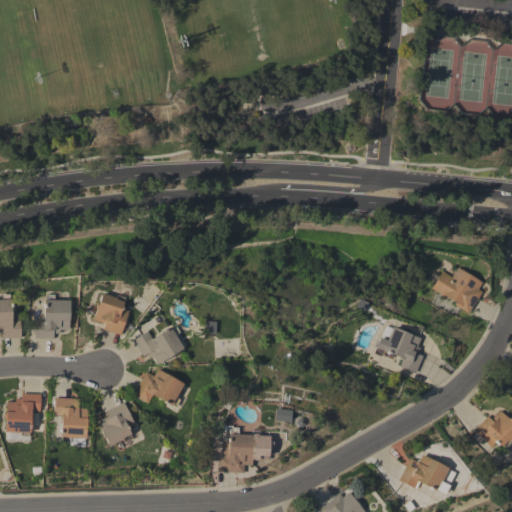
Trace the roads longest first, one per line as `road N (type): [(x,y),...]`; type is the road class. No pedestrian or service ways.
road 1 (residential): [(511,309),(479,369),(449,398),(268,499),(0,507)]
road 2 (primary): [(511,192),(218,171),(0,193)]
road 3 (primary): [(0,217),(148,199),(287,196)]
road 4 (primary): [(356,200),(511,215)]
